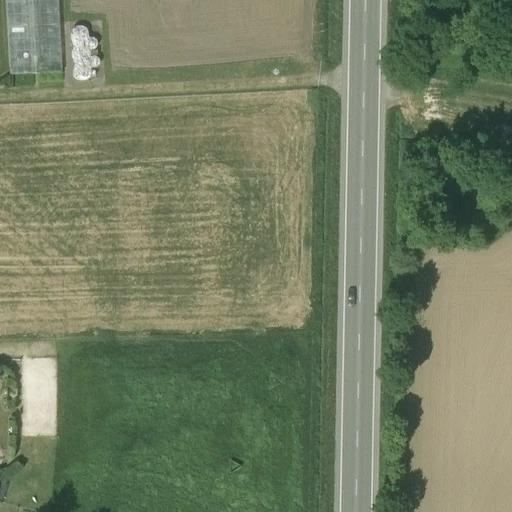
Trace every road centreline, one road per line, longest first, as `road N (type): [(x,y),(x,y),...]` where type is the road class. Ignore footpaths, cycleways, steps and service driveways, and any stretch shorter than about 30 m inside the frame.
road 1 (secondary): [(364,0),(357,511)]
road 2 (track): [(363,80),(0,98)]
